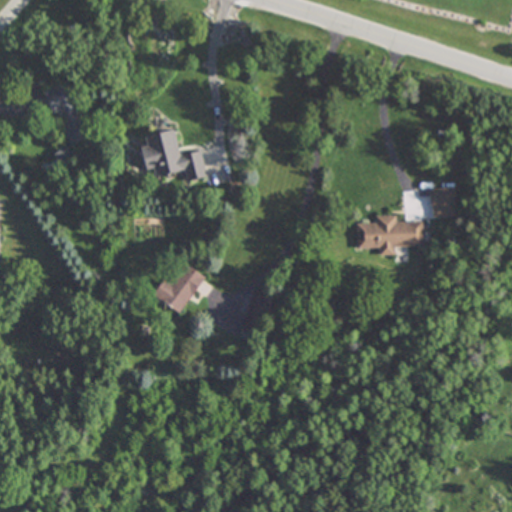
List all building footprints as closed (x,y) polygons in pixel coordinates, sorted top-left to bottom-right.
[(56,115),(67,146),(89,139),(69,83),(40,93),(49,117),(56,115)] [(142,136),(150,178),(180,172),(182,183),(202,179),(197,152),(174,156),(170,131),(142,136)] [(354,225),(355,249),(377,249),(377,257),(392,256),(392,248),(421,248),(420,222),(394,223),(394,217),(374,217),(374,224),(354,225)] [(148,295),(175,315),(200,279),(180,264),(166,285),(159,280),(148,295)] [(246,330),(264,330),(264,298),(246,298),(246,330)]
